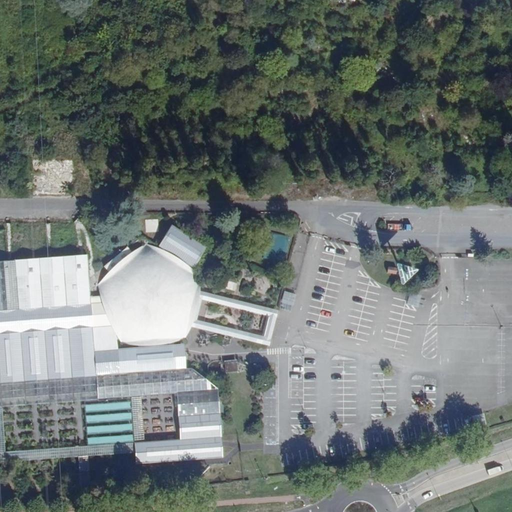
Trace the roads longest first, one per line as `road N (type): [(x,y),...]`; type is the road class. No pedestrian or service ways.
road 1 (secondary): [(511,442),(397,490),(369,490)]
road 2 (secondary): [(401,511),(429,492),(511,463)]
